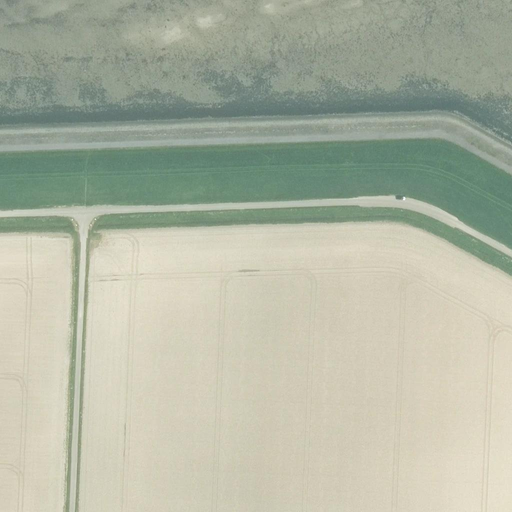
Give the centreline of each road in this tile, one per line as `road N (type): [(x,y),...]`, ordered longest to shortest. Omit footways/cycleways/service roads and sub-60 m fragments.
road 1 (unclassified): [(511,253),(411,203),(83,213)]
road 2 (unclassified): [(71,511),(83,213)]
